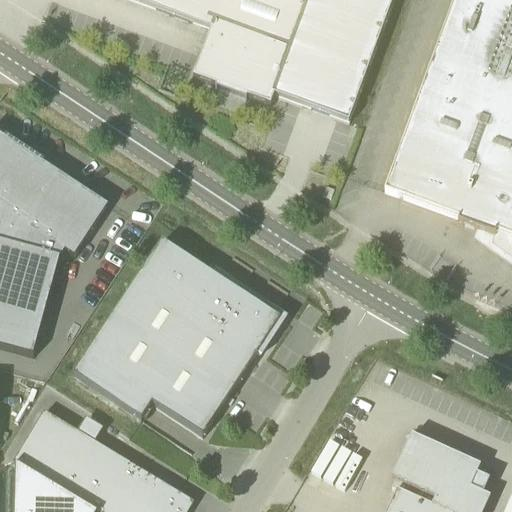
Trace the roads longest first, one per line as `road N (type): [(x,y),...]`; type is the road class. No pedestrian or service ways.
road 1 (secondary): [(368,298),(0,58)]
road 2 (unclassified): [(368,298),(246,511)]
road 3 (secondary): [(511,373),(368,298)]
